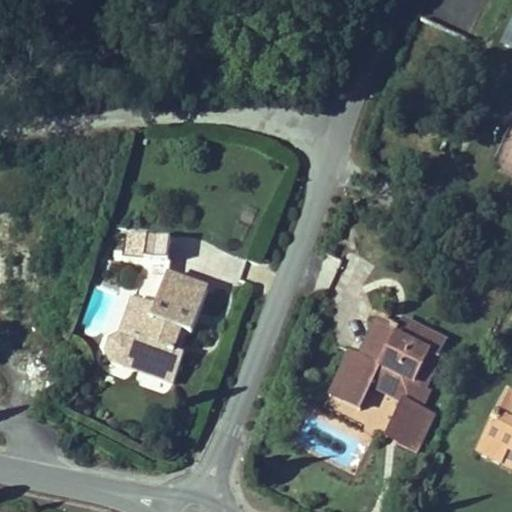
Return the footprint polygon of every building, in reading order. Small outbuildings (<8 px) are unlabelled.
[(511,29),(501,52),(511,57),(511,29)] [(0,256),(19,262),(0,321),(0,327),(45,342),(61,291),(36,283),(46,252),(32,247),(39,225),(0,212),(0,256)] [(173,266),(176,244),(130,239),(127,261),(173,266)] [(197,339),(213,294),(171,279),(160,312),(156,323),(146,320),(138,344),(126,340),(116,345),(112,357),(117,367),(130,372),(132,365),(156,373),(154,380),(180,389),(189,361),(174,355),(182,334),(197,339)] [(138,344),(146,320),(156,323),(160,312),(139,304),(126,340),(138,344)] [(432,398),(446,370),(440,366),(447,352),(412,334),(408,341),(380,327),(361,365),(351,360),(330,400),(335,403),(368,419),(380,396),(440,427),(450,407),(432,398)] [(511,395),(503,391),(475,445),(511,463),(511,395)] [(422,462),(440,427),(380,396),(368,419),(335,403),(329,415),(422,462)]
